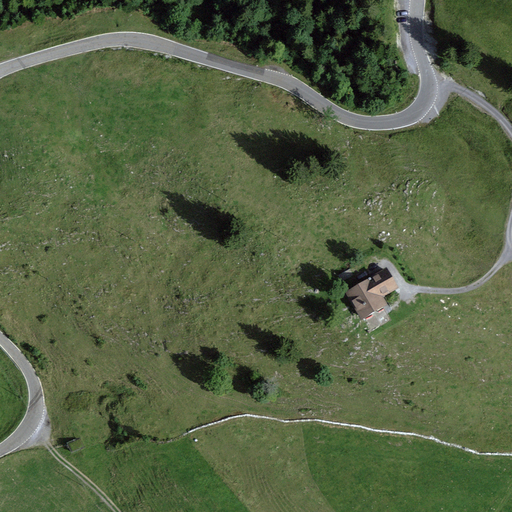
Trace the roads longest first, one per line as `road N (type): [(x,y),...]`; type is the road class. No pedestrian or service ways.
road 1 (secondary): [(0,71),(94,43),(139,40),(282,80),(340,116),(387,122),(408,116),(427,92),(417,0)]
road 2 (track): [(371,269),(387,264),(407,291),(467,290),(511,249)]
road 3 (secondary): [(0,450),(28,426),(37,401),(25,366),(0,338)]
road 4 (track): [(28,426),(117,511)]
